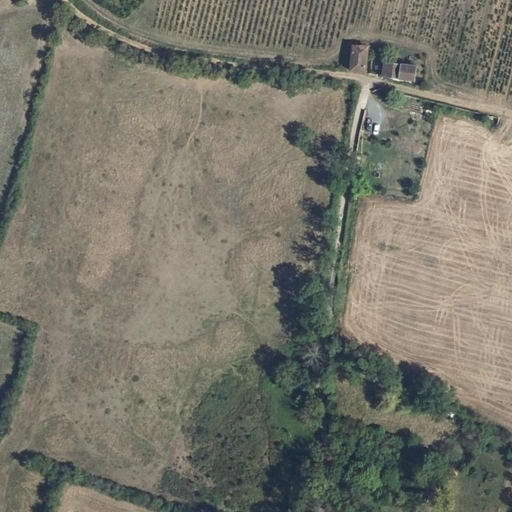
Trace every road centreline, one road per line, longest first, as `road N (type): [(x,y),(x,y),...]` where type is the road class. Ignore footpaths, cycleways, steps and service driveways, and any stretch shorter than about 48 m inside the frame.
road 1 (unclassified): [(367,80),(322,356),(327,469),(316,511)]
road 2 (track): [(69,0),(162,53),(367,80)]
